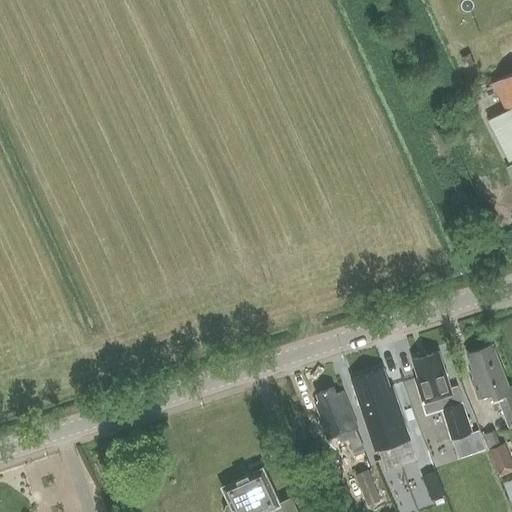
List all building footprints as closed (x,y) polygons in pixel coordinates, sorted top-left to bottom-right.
[(472,53),(461,58),(464,67),(475,62),(472,53)] [(509,162),(511,160),(511,75),(494,85),(507,112),(489,121),(509,162)] [(492,347),(468,356),(477,381),(471,383),(479,403),(494,397),(496,402),(498,401),(506,421),(507,424),(509,430),(511,428),(511,389),(508,391),(492,347)] [(438,353),(412,362),(417,379),(415,380),(423,404),(427,416),(443,410),(461,404),(464,403),(458,386),(450,388),(438,353)] [(375,449),(407,439),(391,387),(388,388),(382,371),(353,381),(375,449)] [(318,403),(312,406),(318,420),(315,421),(324,442),(327,441),(338,437),(341,443),(348,440),(354,455),(364,450),(355,429),(357,429),(341,392),(335,395),(333,389),(316,397),(318,403)] [(461,404),(443,410),(453,440),(471,434),(461,404)] [(511,463),(505,446),(488,453),(499,479),(511,473),(511,463)] [(272,511),(296,511),(291,499),(278,505),(262,470),(221,488),(230,505),(225,507),(223,511),(267,511),(272,510),(272,511)] [(435,472),(423,477),(432,500),(445,494),(435,472)] [(367,473),(354,478),(367,509),(380,503),(367,473)] [(511,479),(493,487),(499,503),(511,497),(511,479)]
